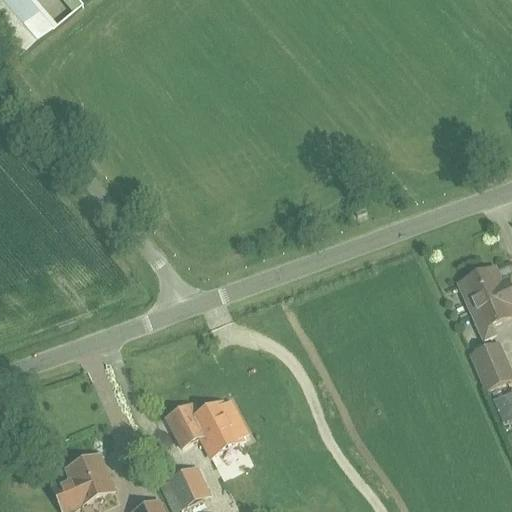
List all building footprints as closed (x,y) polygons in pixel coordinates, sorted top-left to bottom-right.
[(56,26),(34,0),(0,0),(0,40),(16,60),(56,26)] [(367,216),(365,210),(355,214),(358,219),(367,216)] [(511,309),(511,307),(511,306),(511,294),(506,297),(503,289),(499,290),(491,273),(495,272),(494,271),(459,286),(485,342),(495,337),(492,329),(511,319),(511,309)] [(511,384),(511,379),(499,347),(471,358),(486,396),(511,384)] [(511,395),(493,404),(503,427),(511,422),(511,395)] [(192,409),(167,422),(183,452),(202,441),(212,461),(243,445),(241,441),(246,439),(229,407),(224,410),(222,406),(198,419),(192,409)] [(82,510),(116,497),(101,460),(67,473),(72,484),(64,487),(71,504),(78,501),(82,510)] [(172,481),(161,460),(149,466),(159,487),(172,481)] [(197,470),(167,484),(180,511),(184,511),(211,499),(197,470)]
